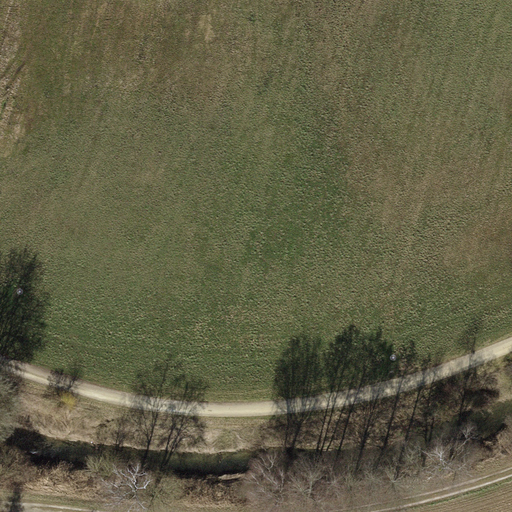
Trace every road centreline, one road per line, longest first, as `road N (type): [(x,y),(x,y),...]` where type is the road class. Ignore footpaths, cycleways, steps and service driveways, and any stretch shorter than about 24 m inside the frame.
road 1 (track): [(511,340),(433,373),(230,407),(92,385),(0,356)]
road 2 (track): [(511,471),(342,511)]
